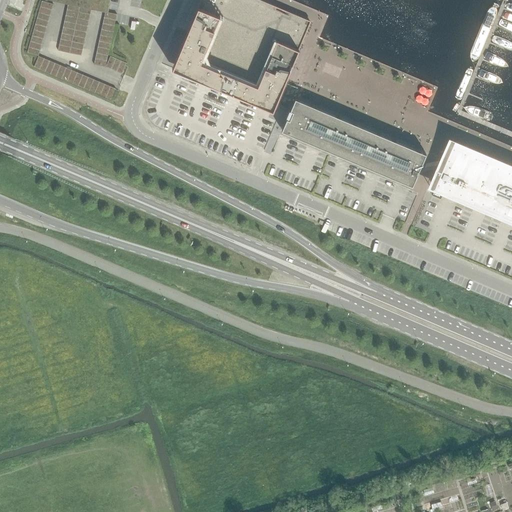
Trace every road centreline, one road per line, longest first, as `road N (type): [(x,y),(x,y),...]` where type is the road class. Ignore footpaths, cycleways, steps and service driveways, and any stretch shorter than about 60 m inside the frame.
road 1 (unclassified): [(511,414),(324,348),(262,335),(0,228)]
road 2 (primary): [(376,296),(296,237),(0,76)]
road 3 (residential): [(131,118),(145,136),(511,290)]
road 4 (primary): [(0,201),(231,278),(352,297)]
road 5 (primary): [(205,230),(0,142)]
road 6 (primary): [(376,296),(205,230)]
road 7 (primary): [(352,297),(511,366)]
road 8 (primary): [(205,230),(352,297)]
road 9 (primary): [(511,353),(376,296)]
road 10 (residential): [(131,118),(176,0)]
